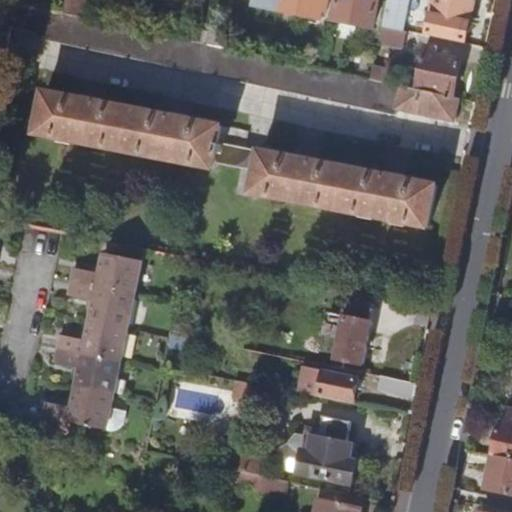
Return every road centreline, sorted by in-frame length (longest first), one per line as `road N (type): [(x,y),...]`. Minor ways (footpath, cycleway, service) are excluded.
road 1 (residential): [(419,511),(496,137)]
road 2 (residential): [(31,247),(0,392)]
